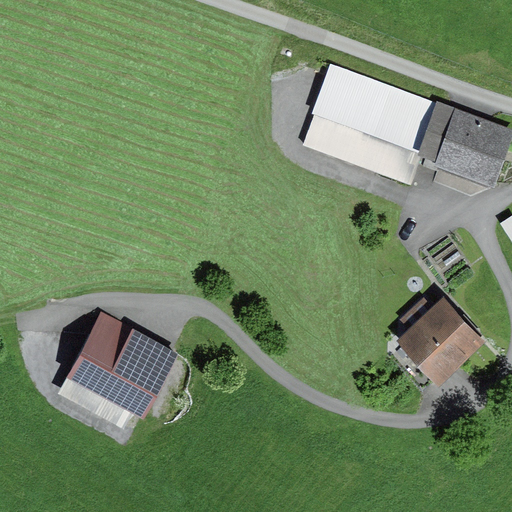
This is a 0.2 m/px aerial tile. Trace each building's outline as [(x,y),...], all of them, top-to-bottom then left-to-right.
[(438,164),(457,110),(330,66),(301,147),(410,186),(421,158),(438,164)] [(511,148),(511,130),(457,110),(438,164),(436,167),(497,189),(511,148)] [(511,218),(500,226),(511,244),(511,218)] [(400,322),(410,333),(435,310),(425,299),(400,322)] [(410,333),(398,343),(438,389),(487,346),(446,300),(435,310),(410,333)] [(178,356),(102,315),(67,380),(143,421),(178,356)]
